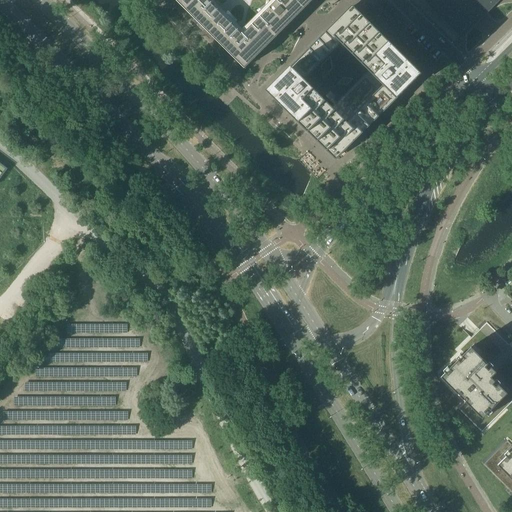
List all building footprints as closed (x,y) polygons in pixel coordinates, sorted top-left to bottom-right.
[(175,0),(244,69),(312,0),(175,0)] [(441,14),(444,16),(447,20),(447,21),(448,21),(454,27),(454,28),(455,27),(461,34),(460,34),(461,34),(462,34),(461,33),(467,27),(468,28),(468,27),(474,21),(475,21),(475,20),(481,14),(488,7),(488,8),(488,7),(495,1),(495,0),(427,0),(427,1),(428,1),(434,7),(434,8),(434,7),(441,14)] [(352,5),(266,91),(336,160),(421,74),(352,5)] [(484,320),(477,328),(479,330),(469,339),(459,350),(461,352),(438,375),(457,394),(465,402),(456,411),(479,434),(505,408),(508,411),(511,406),(511,344),(510,343),(508,345),(484,320)] [(184,399),(191,409),(200,404),(193,394),(184,399)] [(511,446),(505,439),(481,463),(507,489),(505,491),(511,497),(511,446)]
